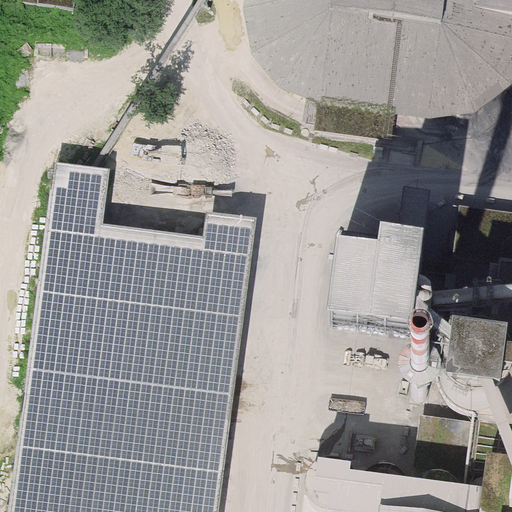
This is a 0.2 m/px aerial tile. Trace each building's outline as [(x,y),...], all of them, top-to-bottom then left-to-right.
[(23,0),(23,8),(77,15),(79,0),(23,0)] [(287,108),(463,129),(511,100),(511,0),(250,0),(248,21),(252,63),(287,108)] [(115,182),(60,175),(16,511),(227,511),(264,232),(209,225),(206,251),(107,238),(115,182)] [(458,265),(343,252),(334,328),(450,342),(458,265)] [(456,408),(468,416),(481,419),(495,417),(507,409),(511,401),(511,365),(507,359),(496,351),(482,348),(469,351),(457,358),(449,370),(446,383),(449,397),(456,408)]
